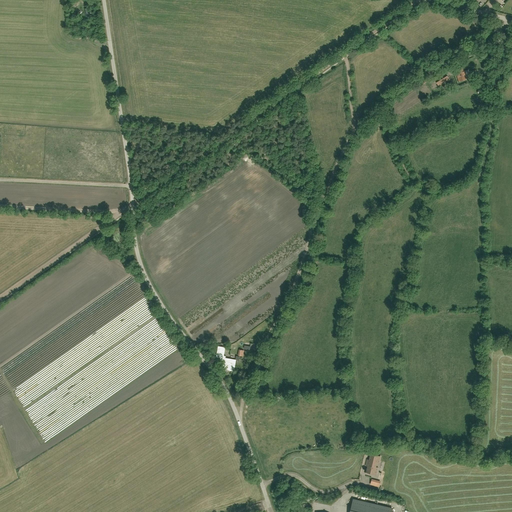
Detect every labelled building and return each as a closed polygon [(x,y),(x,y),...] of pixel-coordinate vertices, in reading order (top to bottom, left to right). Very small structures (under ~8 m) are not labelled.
[(467,78),(463,68),(455,70),(459,81),(467,78)] [(449,80),(444,72),(434,79),(439,86),(449,80)] [(478,83),(481,92),(488,90),(485,80),(478,83)] [(236,360),(225,358),(225,356),(224,356),(225,348),(218,346),(217,351),(221,351),(220,356),(221,356),(220,360),(224,360),(223,366),(225,366),(224,369),(230,370),(230,371),(234,371),(235,364),(236,360)] [(380,457),(378,456),(371,454),(369,460),(367,460),(366,465),(368,466),(367,472),(374,473),(376,474),(377,468),(375,467),(376,462),(379,463),(380,457)] [(353,499),(349,511),(391,511),(392,509),(353,499)]
